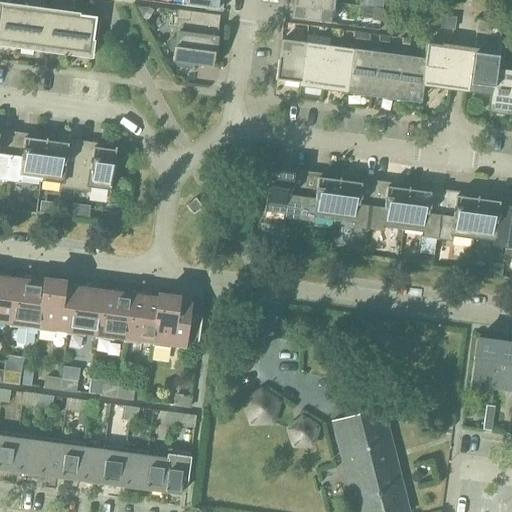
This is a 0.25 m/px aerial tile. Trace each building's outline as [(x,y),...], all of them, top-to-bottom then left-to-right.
[(219,11),(220,0),(182,0),(181,6),(219,11)] [(330,24),(332,3),(310,0),(293,0),(291,19),(330,24)] [(374,0),(374,8),(382,10),(382,0),(374,0)] [(0,43),(18,46),(23,8),(0,5),(0,43)] [(141,18),(149,8),(135,7),(141,18)] [(18,46),(42,49),(47,12),(23,8),(18,46)] [(380,22),(382,10),(374,8),(372,20),(380,22)] [(179,11),(178,21),(175,39),(168,42),(173,56),(172,61),(175,62),(177,67),(190,68),(191,64),(212,67),(217,27),(195,24),(197,13),(179,11)] [(42,49),(66,52),(71,15),(47,12),(42,49)] [(96,18),(71,15),(66,52),(91,56),(96,18)] [(446,18),(442,19),(441,28),(453,29),(454,18),(450,18),(446,18)] [(477,22),(476,32),(488,34),(489,26),(485,24),(481,23),(477,22)] [(369,34),(355,32),(353,45),(367,47),(369,34)] [(379,35),(377,46),(387,47),(388,37),(379,35)] [(410,39),(402,38),(401,49),(408,50),(410,39)] [(275,80),(299,84),(305,45),(280,42),(275,80)] [(468,89),(492,93),(493,93),(496,71),(500,46),(474,43),(468,89)] [(425,44),(423,61),(424,61),(421,83),(445,86),(450,47),(425,44)] [(329,48),(305,45),(299,84),(323,87),(329,48)] [(352,52),(329,48),(323,87),(347,90),(352,52)] [(376,55),(352,52),(347,90),(371,93),(376,55)] [(400,58),(376,55),(371,93),(395,97),(400,58)] [(419,100),(421,83),(424,61),(423,61),(400,58),(395,97),(419,100)] [(511,73),(496,71),(493,93),(492,93),(489,110),(511,112),(511,73)] [(4,182),(12,130),(11,130),(11,132),(0,130),(0,179),(4,180),(4,182)] [(39,182),(40,183),(46,139),(45,139),(45,141),(26,139),(27,134),(12,132),(12,131),(12,130),(4,182),(5,182),(5,180),(18,182),(19,177),(39,180),(39,182)] [(65,139),(64,144),(46,142),(46,139),(40,183),(41,180),(61,183),(60,187),(73,189),(73,192),(74,192),(81,140),(80,140),(80,141),(65,139)] [(81,140),(74,192),(74,189),(87,191),(88,187),(108,190),(108,192),(109,192),(112,173),(116,174),(118,160),(114,160),(115,149),(114,148),(114,151),(95,148),(96,143),(81,141),(81,140)] [(285,218),(298,219),(302,190),(305,172),(289,170),(288,174),(270,172),(271,170),(269,169),(268,181),(264,180),(262,194),(266,194),(264,213),(265,213),(265,211),(285,213),(285,218)] [(320,174),(305,172),(302,190),(298,219),(312,221),(312,217),(333,220),(338,187),(339,181),(320,179),(320,174)] [(357,184),(339,181),(338,187),(333,220),(354,223),(354,227),(367,228),(374,181),(358,179),(357,184)] [(389,183),(374,181),(367,228),(381,230),(381,226),(402,229),(408,190),(389,188),(389,183)] [(408,190),(402,229),(423,232),(423,236),(420,236),(418,252),(433,254),(436,238),(442,190),(427,188),(426,193),(408,190)] [(458,192),(442,190),(436,238),(450,240),(451,236),(471,238),(477,200),(458,197),(458,192)] [(495,202),(477,200),(471,238),(492,241),(492,245),(505,247),(511,200),(496,197),(495,202)] [(202,208),(195,198),(186,206),(193,215),(202,208)] [(110,206),(108,221),(118,223),(121,223),(123,208),(120,207),(110,206)] [(433,255),(427,254),(421,258),(420,264),(432,266),(433,255)] [(10,323),(9,327),(27,329),(27,326),(38,327),(39,327),(43,296),(42,295),(44,285),(27,283),(28,279),(16,278),(15,282),(14,292),(15,292),(10,323)] [(0,321),(10,323),(15,292),(14,292),(15,282),(0,279),(0,321)] [(38,327),(38,331),(55,333),(56,329),(67,331),(72,299),(71,299),(72,289),(61,288),(62,284),(56,283),(44,282),(44,285),(42,295),(43,296),(39,327),(38,327)] [(67,331),(66,335),(84,337),(84,333),(95,335),(96,335),(100,303),(99,303),(101,293),(84,291),(85,287),(73,285),(72,289),(71,299),(72,299),(67,331)] [(95,335),(95,339),(112,341),(113,337),(124,339),(129,307),(128,307),(129,297),(113,295),(113,291),(101,289),(101,293),(99,303),(100,303),(96,335),(95,335)] [(124,339),(123,342),(141,345),(141,341),(152,342),(153,342),(157,311),(156,311),(158,301),(141,299),(142,295),(130,293),(129,297),(128,307),(129,307),(124,339)] [(152,342),(152,346),(169,349),(170,345),(182,346),(182,345),(197,347),(201,320),(186,318),(186,315),(187,307),(188,305),(186,305),(175,303),(176,299),(171,299),(158,297),(158,301),(156,311),(157,311),(153,342),(152,342)] [(469,385),(492,388),(498,342),(476,339),(469,385)] [(511,344),(498,342),(492,388),(511,390),(511,344)] [(21,385),(30,386),(32,371),(23,370),(21,385)] [(3,372),(2,382),(17,384),(18,374),(3,372)] [(45,377),(44,388),(59,390),(60,379),(45,377)] [(60,379),(59,390),(74,392),(75,381),(60,379)] [(103,385),(101,396),(116,398),(118,387),(103,385)] [(118,387),(116,398),(131,400),(133,389),(118,387)] [(2,390),(0,402),(8,403),(10,391),(2,390)] [(36,407),(43,408),(45,396),(37,395),(36,407)] [(175,395),(174,406),(189,408),(190,397),(175,395)] [(53,397),(45,396),(43,408),(51,409),(53,397)] [(78,412),(86,413),(88,401),(80,400),(78,412)] [(96,402),(88,401),(86,413),(94,414),(96,402)] [(121,418),(129,419),(131,407),(123,406),(121,418)] [(486,406),(484,418),(492,419),(494,407),(486,406)] [(138,408),(131,407),(129,419),(137,420),(138,408)] [(408,511),(382,408),(331,421),(354,511),(408,511)] [(164,424),(172,425),(173,413),(166,412),(164,424)] [(181,414),(173,413),(172,425),(180,426),(181,414)] [(491,431),(492,419),(484,418),(483,430),(491,431)] [(17,434),(0,432),(0,470),(12,472),(17,434)] [(12,472),(34,475),(39,437),(17,434),(12,472)] [(34,475),(56,478),(61,440),(39,437),(34,475)] [(81,448),(83,448),(84,443),(61,440),(56,478),(77,481),(81,448)] [(98,484),(120,487),(125,449),(102,446),(102,451),(103,451),(98,484)] [(77,481),(98,484),(103,451),(102,451),(83,448),(81,448),(77,481)] [(148,452),(125,449),(120,487),(141,490),(146,457),(147,457),(148,452)] [(167,459),(163,493),(180,495),(181,485),(186,485),(190,458),(191,452),(167,449),(167,455),(166,459),(167,459)] [(141,490),(163,493),(167,459),(166,459),(147,457),(146,457),(141,490)]
